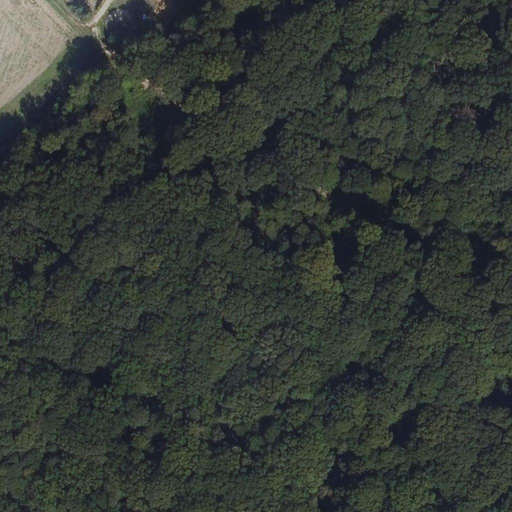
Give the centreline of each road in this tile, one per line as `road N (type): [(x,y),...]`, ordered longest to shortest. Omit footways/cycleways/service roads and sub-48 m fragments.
road 1 (track): [(354,210),(151,84)]
road 2 (track): [(511,308),(354,210)]
